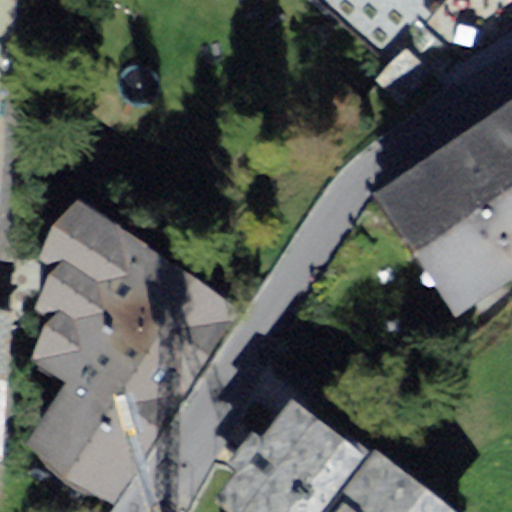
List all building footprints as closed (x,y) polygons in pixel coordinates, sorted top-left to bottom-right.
[(286,0),(373,80),(447,0),(286,0)] [(511,110),(374,202),(455,324),(511,286),(511,110)] [(60,374),(12,439),(96,497),(230,301),(145,244),(63,193),(25,254),(42,263),(21,304),(38,317),(20,355),(60,374)] [(228,511),(317,511),(367,445),(284,386),(206,496),(228,511)] [(462,511),(367,445),(319,511),(462,511)]
